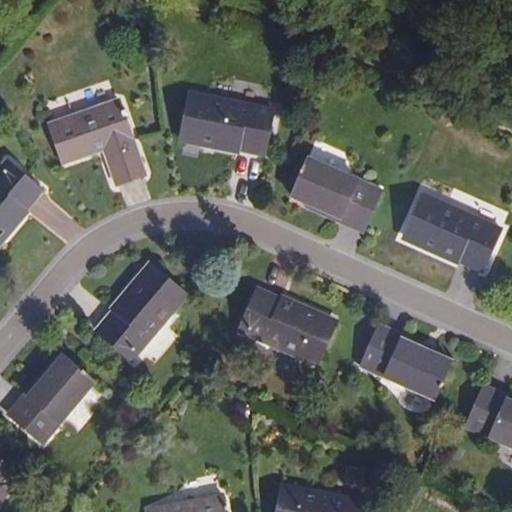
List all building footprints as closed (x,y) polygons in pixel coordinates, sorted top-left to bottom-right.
[(181,138),(266,155),(275,110),(190,94),(181,138)] [(105,150),(117,186),(147,176),(121,101),(50,125),(63,164),(105,150)] [(309,204),(366,229),(383,193),(309,159),(292,196),(309,204)] [(0,241),(43,191),(8,161),(0,171),(0,241)] [(405,237),(484,272),(503,229),(424,194),(405,237)] [(364,234),(366,229),(309,204),(308,208),(364,234)] [(189,296),(154,266),(98,332),(133,361),(189,296)] [(240,331),(319,366),(337,325),(258,289),(240,331)] [(379,329),(435,355),(437,350),(381,324),(379,329)] [(452,362),(435,355),(379,329),(362,367),(435,400),(452,362)] [(65,356),(53,370),(13,418),(43,444),(95,382),(65,356)] [(13,418),(53,370),(49,366),(8,414),(13,418)] [(484,389),(511,401),(511,396),(486,384),(484,389)] [(511,401),(484,389),(467,426),(511,446),(511,401)] [(0,504),(22,478),(0,459),(0,504)] [(278,511),(365,511),(368,502),(283,485),(278,511)] [(229,511),(227,496),(153,508),(153,511),(229,511)]
